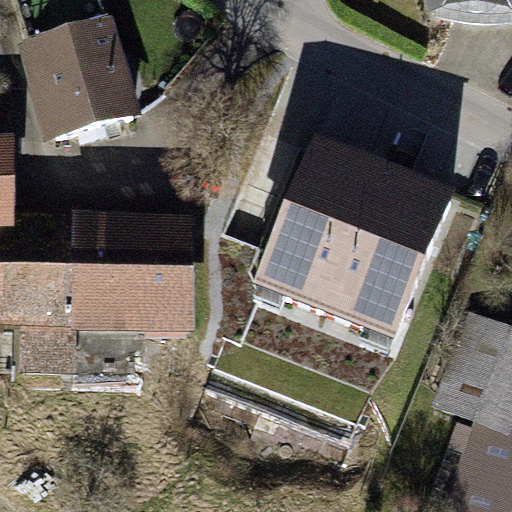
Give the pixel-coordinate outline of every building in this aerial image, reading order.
[(135,121),(99,0),(20,0),(62,143),(135,121)] [(511,0),(431,0),(436,11),(467,0),(469,0),(511,19),(511,0)] [(447,193),(322,143),(269,276),(395,326),(447,193)] [(189,233),(4,228),(0,227),(0,322),(189,327),(189,233)] [(511,511),(511,342),(480,332),(445,411),(489,426),(458,511),(511,511)]
